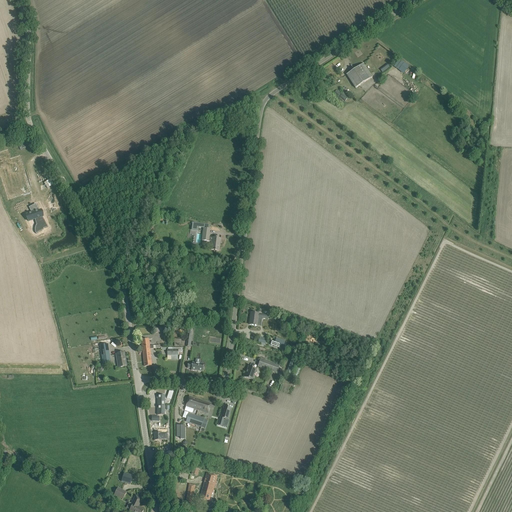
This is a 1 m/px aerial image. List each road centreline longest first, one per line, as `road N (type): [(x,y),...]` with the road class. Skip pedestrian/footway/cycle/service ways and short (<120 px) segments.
road 1 (unclassified): [(136,380),(216,384),(224,374),(261,107),(415,0)]
road 2 (unclassified): [(136,380),(116,271),(33,130)]
road 3 (track): [(273,93),(256,91),(182,125),(70,194)]
road 4 (track): [(273,93),(448,224)]
road 5 (unclassified): [(154,511),(136,380)]
road 6 (unclassified): [(33,130),(19,0)]
